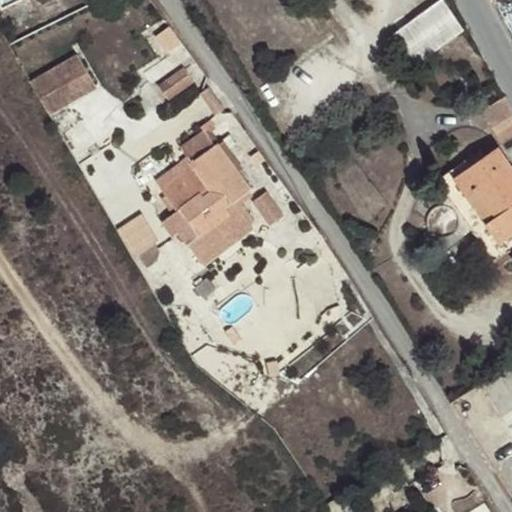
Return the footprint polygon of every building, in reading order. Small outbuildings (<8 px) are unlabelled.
[(394,37),(413,65),(464,33),(447,8),(394,37)] [(36,83),(33,84),(49,112),(52,110),(92,89),(77,60),(36,83)] [(482,111),(498,136),(511,126),(511,108),(506,97),(482,111)] [(511,126),(498,136),(503,143),(511,136),(511,126)] [(254,195),(222,148),(215,152),(203,135),(181,150),(189,162),(193,169),(188,172),(165,188),(182,213),(168,223),(176,235),(182,231),(205,265),(246,236),(230,212),(238,206),(254,195)] [(511,233),(511,164),(499,146),(483,157),(455,176),(499,242),(511,233)] [(511,233),(499,242),(455,176),(483,157),(479,151),(439,179),(495,261),(511,248),(511,233)] [(511,363),(479,383),(499,415),(511,407),(511,363)]
